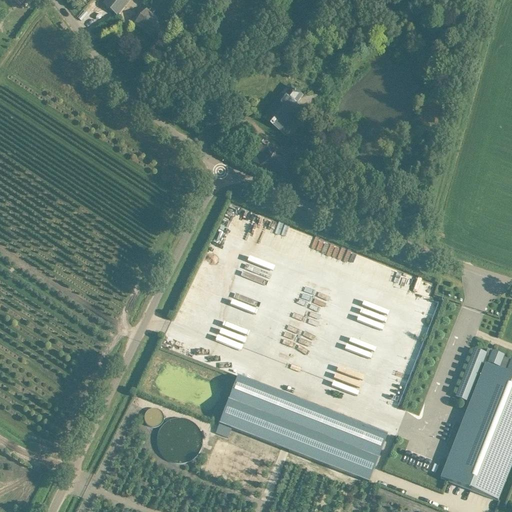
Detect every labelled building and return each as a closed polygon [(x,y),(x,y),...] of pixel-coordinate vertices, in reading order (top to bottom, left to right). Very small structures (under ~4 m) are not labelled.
[(106,0),(103,5),(117,17),(123,9),(130,0),(106,0)] [(147,10),(141,17),(135,24),(156,42),(168,27),(147,10)] [(264,119),(283,133),(294,118),(291,116),(294,111),(293,110),(297,105),(295,104),(301,96),(289,87),(264,119)] [(253,163),(288,180),(296,164),(261,147),(253,163)] [(498,501),(511,464),(511,359),(511,360),(511,361),(502,358),(503,356),(492,352),(490,357),(485,355),(485,354),(475,350),(456,397),(470,403),(441,479),(498,501)] [(238,376),(219,425),(369,483),(388,434),(238,376)]
